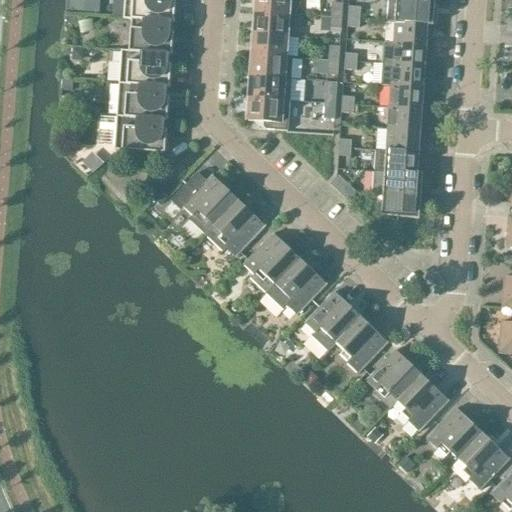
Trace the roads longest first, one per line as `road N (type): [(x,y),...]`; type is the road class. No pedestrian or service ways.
road 1 (residential): [(426,329),(209,118),(215,0)]
road 2 (residential): [(426,329),(454,298),(465,130)]
road 3 (residential): [(465,130),(474,0)]
